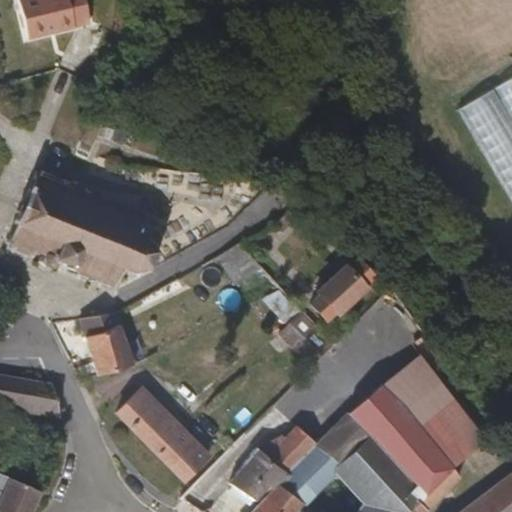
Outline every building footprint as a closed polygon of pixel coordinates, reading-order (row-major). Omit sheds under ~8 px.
[(29,43),(92,23),(84,0),(28,0),(16,4),(29,43)] [(511,70),(456,100),(511,202),(511,70)] [(141,235),(146,215),(34,178),(4,247),(8,254),(7,259),(19,264),(22,268),(41,273),(45,287),(69,295),(76,282),(91,287),(93,292),(105,290),(117,292),(123,277),(133,279),(136,284),(142,282),(147,275),(155,277),(161,274),(157,269),(165,252),(156,246),(155,238),(151,235),(148,238),(141,235)] [(343,225),(335,219),(328,228),(336,234),(343,225)] [(237,239),(214,257),(235,284),(258,265),(237,239)] [(361,258),(360,258),(347,248),(342,255),(338,252),(311,292),(314,295),(312,299),(328,311),(331,307),(335,310),(364,268),(360,265),(364,260),(361,258)] [(104,322),(93,323),(110,378),(143,368),(126,314),(104,322)] [(326,374),(339,363),(350,352),(343,345),(324,325),(319,320),(296,342),(326,374)] [(444,345),(443,344),(389,394),(444,463),(455,474),(490,442),(433,357),(444,346),(444,345)] [(337,378),(346,370),(339,363),(326,374),(304,395),(311,403),(326,389),(329,390),(337,382),(337,378)] [(143,368),(110,378),(114,392),(148,381),(143,368)] [(0,384),(0,405),(12,409),(17,387),(0,384)] [(194,484),(219,460),(146,386),(122,410),(194,484)] [(49,392),(17,387),(12,409),(42,419),(49,405),(50,399),(49,392)] [(58,394),(49,392),(50,399),(49,405),(42,419),(72,427),(58,394)] [(420,488),(444,463),(389,394),(361,421),(380,443),(420,488)] [(348,472),(380,443),(361,421),(327,454),(346,473),(348,472)] [(261,508),(266,503),(273,507),(296,485),(325,456),(313,443),(300,455),(271,455),(241,489),(261,508)] [(386,511),(397,511),(420,488),(380,443),(348,472),(374,499),(386,511)] [(346,473),(327,454),(325,456),(296,485),(315,502),(315,503),(346,473)] [(462,482),(455,474),(444,463),(420,488),(397,511),(432,511),(433,511),(462,482)] [(21,486),(0,479),(0,499),(13,503),(21,486)] [(511,511),(511,482),(466,511),(511,511)] [(306,511),(315,502),(296,485),(273,507),(268,511),(306,511)] [(38,511),(49,496),(21,486),(13,503),(9,511),(38,511)] [(363,511),(386,511),(374,499),(363,511)]
